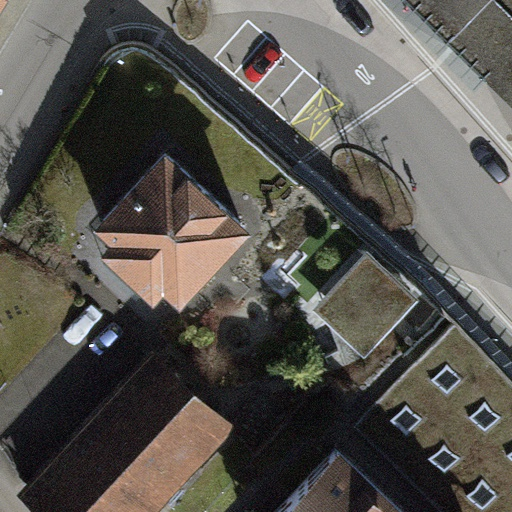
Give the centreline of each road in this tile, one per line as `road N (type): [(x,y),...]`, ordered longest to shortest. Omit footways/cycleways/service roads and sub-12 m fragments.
road 1 (residential): [(287,0),(390,101),(511,241)]
road 2 (residential): [(0,126),(80,0)]
